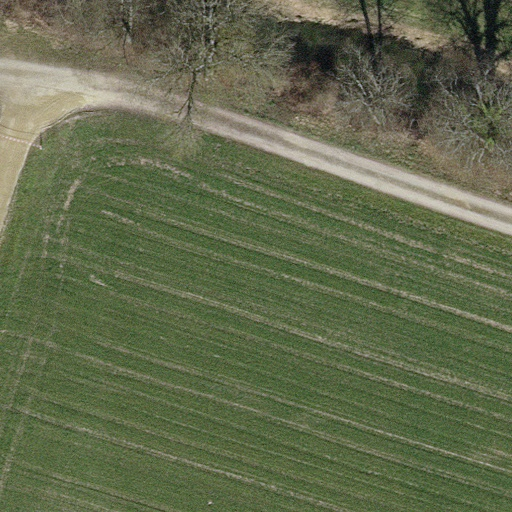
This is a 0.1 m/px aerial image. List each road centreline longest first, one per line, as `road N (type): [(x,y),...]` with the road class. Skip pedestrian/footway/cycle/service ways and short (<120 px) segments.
road 1 (track): [(0,75),(52,78),(511,224)]
road 2 (track): [(52,78),(0,237)]
